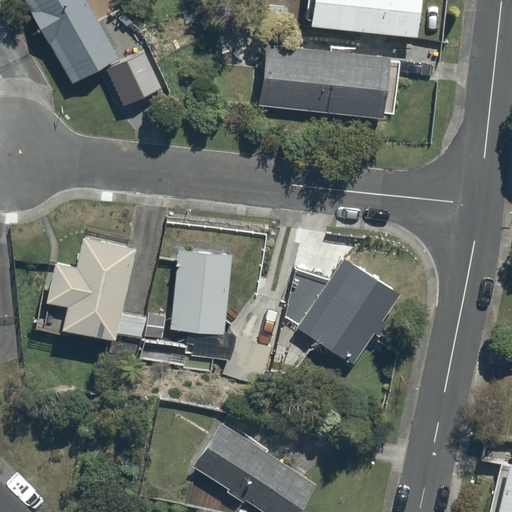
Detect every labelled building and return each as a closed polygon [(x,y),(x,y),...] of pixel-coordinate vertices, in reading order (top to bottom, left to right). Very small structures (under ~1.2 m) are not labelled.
[(87,0),(26,0),(71,79),(117,53),(87,0)] [(311,0),(309,18),(421,31),(424,0),(311,0)] [(391,50),(265,39),(260,104),(385,115),(391,50)] [(68,299),(63,325),(117,335),(117,331),(142,336),(146,316),(124,312),(137,241),(85,232),(80,261),(55,256),(48,295),(68,299)] [(179,242),(167,326),(188,329),(185,349),(224,354),(238,250),(179,242)] [(326,274),(290,264),(276,329),(312,337),(346,361),(397,287),(343,250),(326,274)] [(296,511),(318,480),(221,414),(188,462),(262,511),(296,511)] [(476,460),(502,466),(492,509),(502,511),(511,511),(511,461),(504,460),(508,443),(482,437),(476,460)] [(0,511),(35,511),(0,472),(0,511)]
